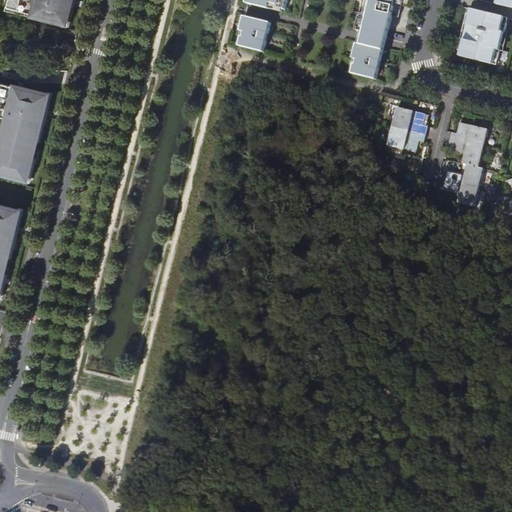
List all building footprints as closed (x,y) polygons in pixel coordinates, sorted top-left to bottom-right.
[(10,0),(8,7),(68,22),(73,0),(10,0)] [(271,9),(272,6),(277,7),(286,10),(288,0),(249,0),(249,4),(271,9)] [(368,0),(365,16),(362,15),(357,32),(358,32),(365,33),(362,46),(358,45),(351,74),(377,81),(393,16),(400,18),(403,7),(396,5),(397,0),(368,0)] [(506,22),(507,17),(473,9),(471,14),(468,13),(459,50),(462,51),(461,56),(495,64),(496,60),(499,60),(509,23),(506,22)] [(272,23),(246,16),(239,45),(265,52),(272,23)] [(50,95),(0,82),(0,115),(8,118),(0,149),(0,157),(1,157),(0,159),(0,171),(29,178),(50,95)] [(379,100),(370,98),(368,106),(377,108),(379,100)] [(398,108),(394,126),(427,134),(428,131),(429,127),(424,126),(427,115),(418,113),(417,115),(414,114),(414,112),(398,108)] [(451,140),(484,148),(489,130),(473,125),(473,128),(469,127),(470,125),(461,122),(458,134),(453,133),(451,140)] [(427,134),(394,126),(389,145),(405,149),(406,147),(409,148),(409,150),(417,152),(420,141),(425,141),(426,138),(427,134)] [(480,167),(484,148),(451,140),(450,147),(450,148),(454,149),(467,152),(464,163),(465,164),(469,165),(480,167)] [(449,172),(447,179),(480,188),(485,169),(480,167),(469,165),(466,176),(465,179),(463,178),(463,176),(449,172)] [(476,206),(480,188),(447,179),(445,187),(462,191),(460,202),(461,203),(465,204),(476,206)] [(0,293),(21,211),(0,205),(0,293)]
